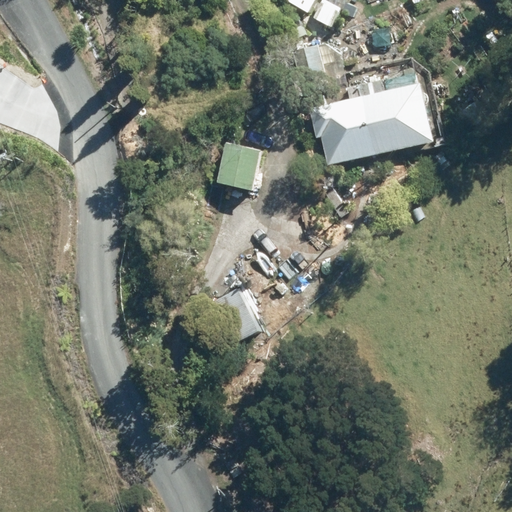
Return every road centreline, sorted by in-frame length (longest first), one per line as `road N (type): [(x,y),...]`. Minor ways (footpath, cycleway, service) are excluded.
road 1 (unclassified): [(29,0),(90,100),(98,329),(164,511)]
road 2 (track): [(245,0),(294,172),(279,202),(231,255),(231,277)]
road 3 (track): [(91,148),(127,122),(110,45),(113,0)]
